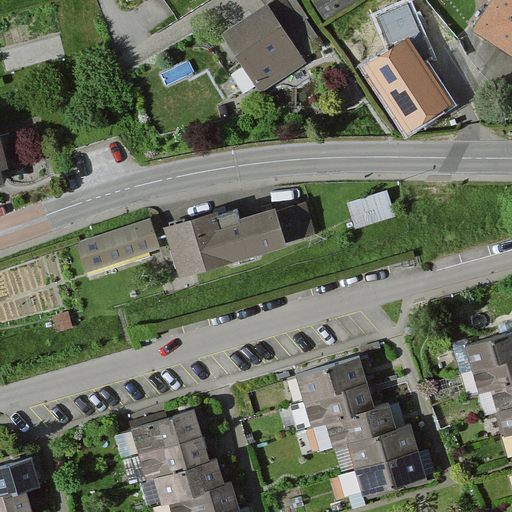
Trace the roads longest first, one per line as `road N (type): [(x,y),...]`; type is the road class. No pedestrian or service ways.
road 1 (residential): [(511,255),(0,401)]
road 2 (tertiary): [(0,231),(126,188),(229,167),(331,157),(511,157)]
